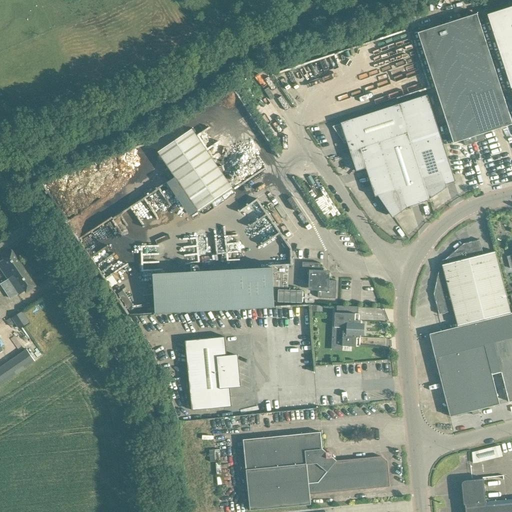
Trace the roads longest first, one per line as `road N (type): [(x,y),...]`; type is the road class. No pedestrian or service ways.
road 1 (track): [(0,178),(136,388),(157,511)]
road 2 (unclassified): [(409,271),(376,244),(263,78)]
road 3 (unclassified): [(415,451),(402,302),(409,271)]
road 4 (unclassified): [(409,271),(448,220),(511,195)]
